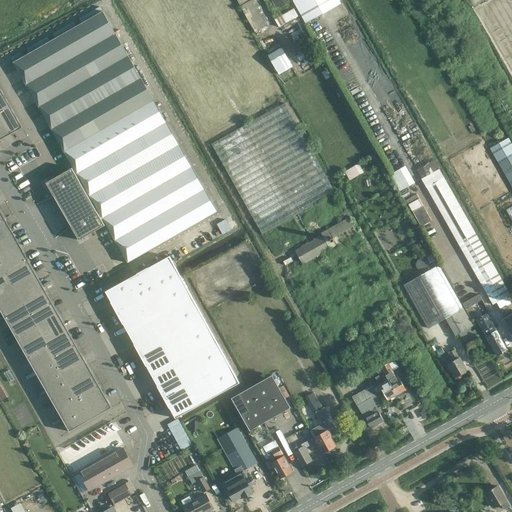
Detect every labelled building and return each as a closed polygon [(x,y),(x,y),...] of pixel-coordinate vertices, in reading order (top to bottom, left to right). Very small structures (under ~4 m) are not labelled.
[(237,0),(255,32),(266,25),(252,0),(237,0)] [(282,8),(288,4),(285,0),(270,0),(276,8),(280,6),(282,8)] [(325,13),(340,4),(337,0),(291,0),(305,24),(325,13)] [(275,19),(279,27),(297,17),(293,9),(275,19)] [(98,211),(128,263),(217,212),(103,11),(13,62),(98,211)] [(75,22),(53,31),(55,35),(77,26),(75,22)] [(292,67),(282,49),(269,56),(279,74),(292,67)] [(12,55),(14,60),(24,56),(22,51),(12,55)] [(0,140),(22,127),(0,88),(0,308),(70,432),(112,408),(0,209),(0,140)] [(262,234),(335,192),(285,104),(211,144),(262,234)] [(434,160),(416,170),(492,305),(510,295),(434,160)] [(358,164),(345,172),(349,178),(362,170),(358,164)] [(390,175),(399,192),(414,183),(405,166),(390,175)] [(46,183),(54,197),(79,240),(105,225),(101,219),(102,218),(98,211),(77,174),(76,175),(72,168),(46,183)] [(417,194),(406,200),(421,227),(432,221),(417,194)] [(232,216),(218,221),(222,232),(236,227),(232,216)] [(321,232),(322,235),(295,250),(303,265),(331,249),(332,250),(359,235),(348,216),(321,232)] [(137,273),(149,295),(181,278),(169,256),(148,268),(148,267),(137,273)] [(428,328),(445,319),(455,336),(461,333),(466,342),(478,335),(475,329),(470,332),(468,328),(474,325),(463,308),(439,265),(404,285),(428,328)] [(106,291),(111,302),(117,313),(149,295),(137,273),(106,291)] [(123,324),(129,334),(193,299),(181,278),(149,295),(117,313),(123,324)] [(479,294),(472,298),(475,304),(482,300),(479,294)] [(134,344),(140,355),(205,320),(193,299),(129,334),(135,344),(134,344)] [(504,315),(510,311),(507,305),(500,309),(504,315)] [(507,349),(487,313),(482,316),(478,309),(473,312),(497,355),(507,349)] [(146,366),(147,366),(152,376),(216,341),(205,320),(140,355),(146,366)] [(157,386),(163,397),(228,362),(216,341),(152,376),(158,386),(157,386)] [(456,378),(467,372),(460,358),(459,358),(454,349),(449,352),(454,361),(448,364),(456,378)] [(240,383),(228,362),(163,397),(169,408),(170,408),(176,418),(240,383)] [(396,375),(388,363),(381,367),(397,395),(406,390),(397,374),(396,375)] [(388,400),(397,395),(381,367),(380,367),(381,368),(376,370),(379,376),(375,378),(388,400)] [(232,398),(250,431),(290,408),(272,375),(232,398)] [(1,383),(0,383),(0,398),(1,400),(8,397),(1,383)] [(365,418),(370,429),(384,421),(378,411),(380,410),(378,406),(385,403),(373,384),(352,397),(357,405),(356,405),(362,415),(365,414),(367,417),(365,418)] [(321,424),(311,430),(323,453),(325,452),(327,453),(330,451),(330,449),(335,446),(330,437),(331,436),(327,431),(324,428),(332,423),(324,408),(323,409),(316,398),(308,402),(314,414),(315,413),(321,424)] [(182,448),(193,443),(182,421),(171,427),(182,448)] [(218,439),(237,474),(257,463),(237,428),(218,439)] [(311,446),(308,441),(299,446),(300,448),(294,452),(302,466),(312,460),(305,449),(311,446)] [(277,461),(272,463),(280,479),(292,472),(283,457),(282,458),(280,455),(283,454),(279,447),(275,449),(272,443),(263,448),(270,461),(275,458),(277,461)] [(90,489),(132,466),(123,450),(81,473),(90,489)] [(203,492),(210,489),(203,477),(197,481),(203,492)] [(250,477),(227,490),(233,501),(243,496),(244,499),(252,494),(250,491),(252,491),(249,487),(255,484),(250,477)] [(132,495),(126,484),(109,494),(114,505),(132,495)] [(504,510),(510,507),(497,485),(485,493),(494,508),(501,504),(504,510)] [(206,511),(214,508),(205,493),(184,506),(186,511),(206,511)]
